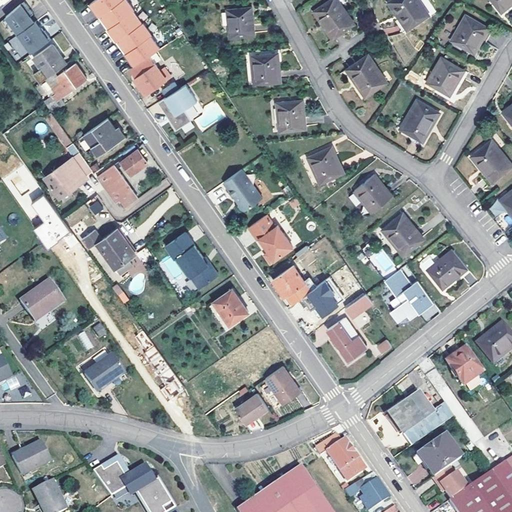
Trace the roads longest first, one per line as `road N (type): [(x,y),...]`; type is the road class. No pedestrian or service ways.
road 1 (residential): [(342,408),(52,0)]
road 2 (residential): [(277,0),(344,118),(434,181)]
road 3 (residential): [(342,408),(506,276)]
road 4 (residential): [(182,446),(91,423),(0,419)]
road 5 (residential): [(342,408),(269,442),(214,451),(182,446)]
road 6 (residential): [(434,181),(511,48)]
road 7 (residential): [(414,511),(342,408)]
